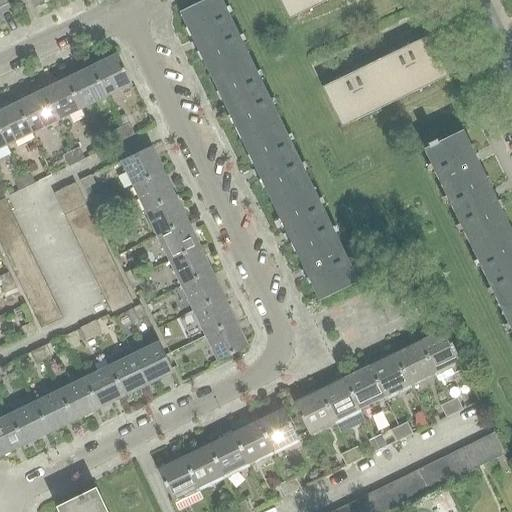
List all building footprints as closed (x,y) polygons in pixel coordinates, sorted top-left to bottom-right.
[(219,0),(207,0),(180,14),(208,71),(246,53),(219,0)] [(280,0),(289,19),(329,0),(280,0)] [(429,37),(376,63),(395,102),(448,76),(429,37)] [(274,110),(246,53),(208,71),(236,129),(274,110)] [(91,68),(106,97),(132,85),(117,55),(91,68)] [(342,128),(395,102),(376,63),(323,88),(342,128)] [(66,80),(82,109),(106,97),(91,68),(66,80)] [(66,80),(42,92),(57,121),(82,109),(66,80)] [(17,104),(32,134),(57,121),(42,92),(17,104)] [(0,111),(0,131),(7,146),(32,134),(17,104),(0,111)] [(302,168),(274,110),(236,129),(264,186),(302,168)] [(134,135),(129,125),(121,129),(126,139),(134,135)] [(126,139),(121,129),(114,132),(119,143),(126,139)] [(491,188),(463,131),(438,143),(436,138),(428,142),(430,147),(424,150),(452,207),(491,188)] [(165,172),(152,147),(122,162),(134,187),(165,172)] [(77,164),(84,160),(78,148),(71,152),(77,164)] [(77,164),(71,152),(63,156),(69,168),(77,164)] [(330,226),(302,168),(264,186),(292,244),(330,226)] [(134,187),(146,212),(177,197),(165,172),(134,187)] [(27,188),(34,184),(28,173),(20,177),(27,188)] [(19,193),(27,188),(20,177),(13,181),(19,193)] [(95,185),(91,177),(79,182),(83,190),(95,185)] [(54,194),(65,216),(86,206),(76,184),(54,194)] [(511,249),(511,231),(491,188),(452,207),(480,265),(511,249)] [(100,193),(88,199),(92,207),(104,201),(100,193)] [(146,212),(159,237),(189,222),(177,197),(146,212)] [(0,207),(4,215),(11,212),(5,199),(0,201),(0,207)] [(70,227),(92,216),(86,206),(65,216),(70,227)] [(0,230),(16,223),(11,212),(4,215),(0,217),(0,230)] [(70,227),(75,237),(97,227),(92,216),(70,227)] [(104,233),(115,227),(111,219),(100,225),(104,233)] [(159,237),(171,262),(201,247),(189,222),(159,237)] [(0,243),(0,244),(22,233),(16,223),(0,230),(0,243)] [(330,226),(292,244),(320,302),(358,283),(330,226)] [(80,248),(102,237),(97,227),(75,237),(80,248)] [(119,235),(115,227),(104,233),(108,241),(119,235)] [(27,244),(22,233),(0,244),(5,254),(27,244)] [(80,248),(85,259),(107,248),(102,237),(80,248)] [(32,255),(27,244),(5,254),(10,265),(32,255)] [(213,272),(201,247),(171,262),(183,287),(213,272)] [(90,269),(112,259),(107,248),(85,259),(90,269)] [(511,249),(480,265),(508,323),(511,320),(511,249)] [(37,265),(32,255),(10,265),(16,276),(37,265)] [(90,269),(96,280),(117,270),(112,259),(90,269)] [(42,276),(37,265),(16,276),(21,287),(42,276)] [(128,282),(139,277),(135,269),(124,274),(128,282)] [(123,280),(117,270),(96,280),(101,291),(123,280)] [(213,272),(183,287),(195,311),(225,297),(213,272)] [(0,284),(1,287),(12,282),(8,274),(0,277),(0,284)] [(48,287),(42,276),(21,287),(26,297),(48,287)] [(139,277),(128,282),(132,290),(143,284),(139,277)] [(123,280),(101,291),(106,301),(113,298),(120,294),(128,291),(123,280)] [(12,282),(1,287),(5,294),(15,289),(12,282)] [(53,297),(48,287),(26,297),(31,308),(53,297)] [(134,304),(128,291),(120,294),(127,307),(134,304)] [(119,311),(127,307),(120,294),(113,298),(119,311)] [(58,308),(53,297),(31,308),(36,318),(58,308)] [(225,297),(195,311),(207,336),(237,321),(225,297)] [(113,298),(106,301),(112,314),(119,311),(113,298)] [(145,318),(140,307),(132,311),(137,322),(145,318)] [(63,319),(58,308),(36,318),(42,330),(63,319)] [(250,347),(237,321),(207,336),(219,362),(250,347)] [(88,326),(93,337),(101,334),(96,322),(88,326)] [(36,332),(32,324),(22,329),(25,337),(36,332)] [(85,341),(93,337),(88,326),(80,330),(85,341)] [(445,329),(420,342),(435,374),(438,380),(441,381),(455,374),(451,366),(461,361),(445,329)] [(420,342),(395,354),(410,386),(435,374),(420,342)] [(148,385),(174,373),(160,343),(134,355),(148,385)] [(48,359),(42,348),(36,351),(42,362),(48,359)] [(36,365),(42,362),(36,351),(30,354),(36,365)] [(395,354),(369,367),(384,398),(410,386),(395,354)] [(124,397),(148,385),(134,355),(109,368),(124,397)] [(369,367),(344,379),(360,410),(384,398),(369,367)] [(99,409),(124,397),(109,368),(84,380),(99,409)] [(344,379),(319,391),(335,423),(360,410),(344,379)] [(74,422),(99,409),(84,380),(59,392),(74,422)] [(319,391),(295,403),(310,435),(335,423),(319,391)] [(49,434),(74,422),(59,392),(34,404),(49,434)] [(455,415),(462,411),(456,399),(448,403),(455,415)] [(447,419),(455,415),(448,403),(441,407),(447,419)] [(24,446),(49,434),(34,404),(9,416),(24,446)] [(257,421),(273,453),(300,440),(284,408),(257,421)] [(0,457),(24,446),(9,416),(0,420),(0,457)] [(233,433),(249,465),(273,453),(257,421),(233,433)] [(404,439),(412,435),(407,424),(399,428),(404,439)] [(396,443),(404,439),(399,428),(390,432),(396,443)] [(497,432),(495,433),(485,438),(496,459),(507,454),(497,432)] [(223,478),(249,465),(233,433),(208,446),(223,478)] [(496,459),(485,438),(474,443),(485,465),(496,459)] [(373,454),(379,451),(372,439),(367,442),(373,454)] [(485,465),(474,443),(463,449),(474,470),(485,465)] [(208,446),(183,458),(199,490),(223,478),(208,446)] [(354,464),(363,460),(357,448),(348,452),(354,464)] [(474,470),(463,449),(452,454),(463,476),(474,470)] [(346,468),(354,464),(348,452),(340,456),(346,468)] [(463,476),(452,454),(442,459),(452,481),(463,476)] [(174,502),(199,490),(183,458),(158,470),(174,502)] [(452,481),(442,459),(431,465),(441,486),(452,481)] [(441,486),(431,465),(420,470),(431,492),(441,486)] [(431,492),(420,470),(409,475),(420,497),(431,492)] [(420,497),(409,475),(398,481),(409,502),(420,497)] [(292,493),(300,489),(295,478),(287,482),(292,493)] [(409,502),(398,481),(387,486),(398,508),(409,502)] [(292,493),(287,482),(278,486),(284,498),(292,493)] [(389,511),(398,508),(387,486),(377,491),(386,511),(389,511)] [(58,511),(107,511),(96,490),(57,509),(58,511)] [(386,511),(377,491),(366,497),(373,511),(386,511)] [(373,511),(366,497),(354,502),(359,511),(373,511)] [(359,511),(354,502),(343,508),(345,511),(359,511)] [(237,511),(249,511),(245,503),(235,507),(237,511)]
